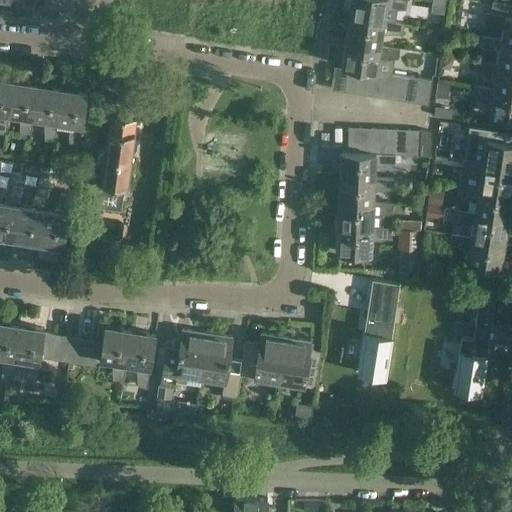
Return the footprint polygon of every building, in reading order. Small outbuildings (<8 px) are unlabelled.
[(383,22),(383,20),(385,10),(405,10),(406,0),(351,0),(349,16),(383,22)] [(502,29),(501,39),(501,40),(511,41),(511,15),(508,15),(509,4),(492,1),(490,12),(485,12),(484,21),(502,29)] [(349,16),(345,41),(379,46),(380,45),(381,35),(401,33),(403,23),(383,20),(383,22),(349,16)] [(426,27),(424,43),(437,45),(439,29),(426,27)] [(511,66),(511,41),(501,40),(501,39),(482,35),(480,46),(498,53),(497,63),(497,65),(511,66)] [(359,69),(371,71),(375,71),(375,70),(383,72),(391,73),(394,58),(397,58),(399,48),(380,45),(379,46),(345,41),(341,66),(348,67),(359,69)] [(442,58),(440,68),(450,70),(452,60),(442,58)] [(511,92),(511,66),(497,65),(497,63),(477,60),(476,70),(495,78),(493,88),(493,89),(511,92)] [(355,94),(359,69),(348,67),(344,92),(355,94)] [(355,94),(368,96),(371,71),(359,69),(355,94)] [(368,96),(379,97),(383,72),(375,70),(375,71),(371,71),(368,96)] [(379,97),(391,99),(396,74),(391,73),(383,72),(379,97)] [(391,99),(403,101),(407,76),(396,74),(391,99)] [(403,101),(415,103),(419,78),(407,76),(403,101)] [(12,80),(0,78),(0,132),(5,133),(8,114),(6,113),(12,80)] [(419,78),(415,103),(427,105),(431,80),(419,78)] [(36,84),(12,80),(6,113),(8,114),(19,116),(19,136),(29,137),(32,117),(31,117),(36,84)] [(438,81),(435,97),(447,99),(450,82),(438,81)] [(61,88),(36,84),(31,117),(32,117),(43,119),(44,139),(54,141),(56,128),(57,121),(56,121),(61,88)] [(511,117),(511,92),(493,89),(493,88),(474,85),(472,95),(491,102),(489,114),(511,117)] [(56,128),(68,130),(68,143),(78,145),(86,92),(61,88),(56,121),(57,121),(56,128)] [(114,185),(126,187),(136,119),(110,115),(105,148),(103,147),(97,152),(97,159),(100,163),(103,163),(99,190),(113,192),(114,185)] [(464,145),(462,160),(482,163),(482,164),(511,168),(511,132),(467,126),(466,136),(464,145)] [(359,152),(360,127),(348,127),(347,152),(359,152)] [(372,128),(360,127),(359,152),(371,153),(372,128)] [(384,128),(372,128),(371,153),(374,153),(374,154),(383,154),(384,128)] [(395,155),(396,155),(397,129),(384,128),(383,154),(395,155)] [(408,129),(397,129),(396,155),(407,155),(408,129)] [(408,129),(407,155),(419,156),(421,130),(408,129)] [(395,155),(383,154),(374,154),(374,153),(371,153),(359,152),(347,152),(341,151),(340,177),(373,178),(374,177),(374,166),(395,163),(395,155)] [(511,194),(511,186),(511,168),(482,164),(481,163),(462,160),(460,169),(458,183),(478,187),(478,189),(511,194)] [(340,177),(339,202),(372,203),(372,202),(373,192),(393,188),(393,178),(374,177),(373,178),(340,177)] [(507,219),(511,194),(478,189),(478,187),(458,183),(457,194),(476,201),(474,212),(474,214),(507,219)] [(0,236),(12,238),(18,205),(19,205),(22,185),(12,184),(4,203),(0,201),(0,236)] [(12,238),(37,242),(42,209),(44,209),(46,189),(37,188),(29,207),(19,205),(18,205),(12,238)] [(430,190),(428,204),(441,206),(443,193),(430,190)] [(54,210),(44,209),(42,209),(37,242),(62,246),(71,193),(61,192),(54,210)] [(339,202),(337,227),(371,228),(371,227),(372,217),(392,213),(393,203),(372,202),(372,203),(339,202)] [(427,206),(426,216),(440,218),(441,208),(427,206)] [(445,207),(442,222),(460,225),(463,222),(472,226),(470,236),(470,238),(503,243),(507,219),(474,214),(474,212),(445,207)] [(410,220),(410,228),(420,229),(420,220),(410,220)] [(391,228),(371,227),(371,228),(337,227),(336,253),(370,253),(371,241),(391,238),(391,228)] [(418,230),(398,230),(398,248),(418,248),(418,230)] [(499,268),(503,243),(470,238),(470,236),(451,233),(449,243),(468,250),(466,263),(499,268)] [(371,280),(356,373),(384,377),(398,284),(371,280)] [(478,300),(474,325),(490,328),(494,303),(478,300)] [(19,324),(0,321),(0,356),(1,376),(11,378),(14,358),(13,358),(19,324)] [(39,357),(43,332),(44,328),(19,324),(13,358),(14,358),(24,360),(26,380),(35,382),(39,357)] [(105,325),(102,341),(99,359),(100,359),(112,361),(112,381),(122,383),(125,363),(124,363),(130,329),(105,325)] [(155,333),(130,329),(124,363),(125,363),(135,365),(136,385),(147,386),(155,333)] [(158,384),(156,397),(171,399),(173,386),(175,387),(175,382),(186,383),(200,385),(201,376),(207,333),(182,329),(178,353),(165,351),(160,384),(158,384)] [(54,334),(43,332),(39,357),(50,359),(54,334)] [(240,373),(278,379),(284,335),(260,332),(258,346),(244,344),(241,362),(240,373)] [(207,333),(201,376),(224,379),(222,393),(237,395),(240,373),(241,362),(228,360),(231,336),(207,333)] [(66,336),(54,334),(50,359),(62,361),(66,336)] [(284,335),(278,379),(315,384),(320,348),(308,347),(309,339),(284,335)] [(78,337),(66,336),(62,361),(75,363),(78,337)] [(90,339),(78,337),(75,363),(86,365),(90,339)] [(459,346),(453,389),(480,393),(487,349),(488,341),(472,339),(461,337),(459,346)] [(102,341),(90,339),(86,365),(98,367),(100,359),(99,359),(102,341)] [(156,403),(156,412),(167,413),(167,404),(156,403)] [(273,511),(274,499),(267,499),(234,497),(233,511),(273,511)]
